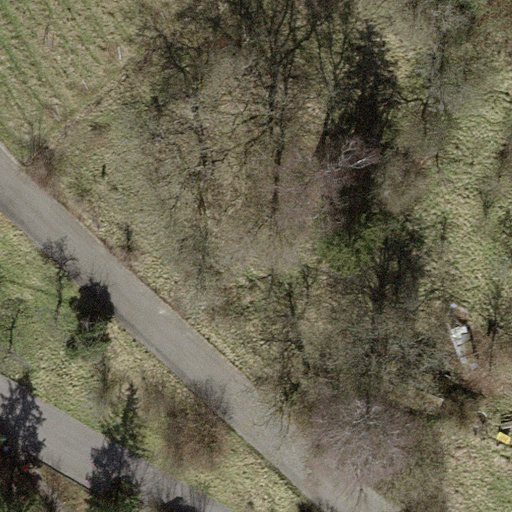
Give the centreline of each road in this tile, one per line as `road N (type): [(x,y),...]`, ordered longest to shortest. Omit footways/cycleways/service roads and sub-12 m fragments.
road 1 (residential): [(361,511),(0,173)]
road 2 (residential): [(0,409),(183,511)]
